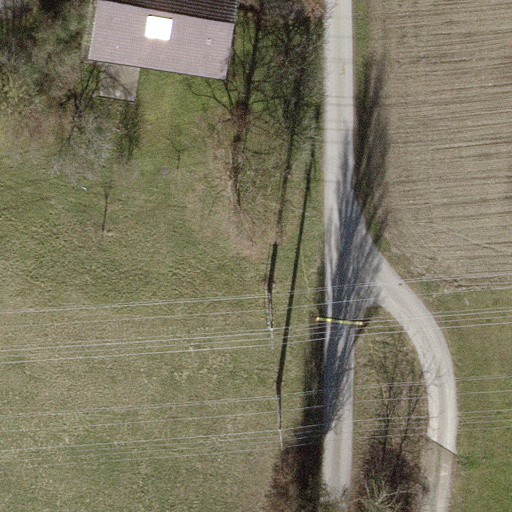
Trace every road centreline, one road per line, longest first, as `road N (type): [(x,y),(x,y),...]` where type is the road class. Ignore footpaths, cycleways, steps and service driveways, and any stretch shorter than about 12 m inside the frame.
road 1 (track): [(336,511),(348,0)]
road 2 (track): [(347,220),(435,303),(463,404),(455,511)]
